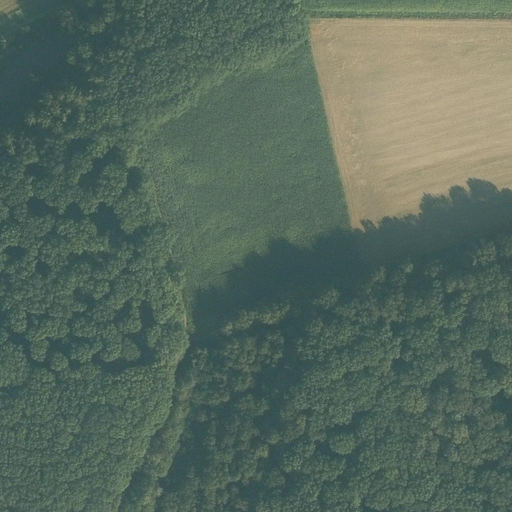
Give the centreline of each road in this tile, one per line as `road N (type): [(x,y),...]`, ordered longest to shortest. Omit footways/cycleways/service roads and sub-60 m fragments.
road 1 (track): [(183,337),(511,255)]
road 2 (track): [(0,382),(183,337)]
road 3 (track): [(113,511),(183,337)]
